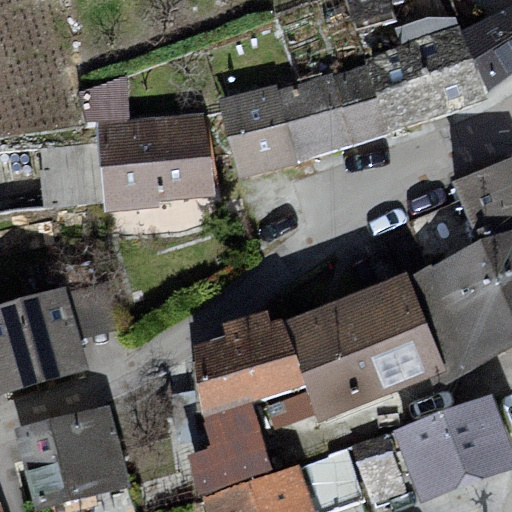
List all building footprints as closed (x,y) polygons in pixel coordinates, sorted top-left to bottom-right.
[(511,0),(507,0),(496,8),(460,34),(491,102),(511,84),(511,0)] [(494,0),(496,8),(507,0),(494,0)] [(460,34),(367,64),(386,138),(491,102),(460,34)] [(367,64),(226,100),(244,173),(386,138),(367,64)] [(209,116),(101,129),(111,215),(219,203),(209,116)] [(511,256),(443,284),(478,390),(511,377),(511,256)] [(443,284),(309,338),(327,404),(333,419),(350,432),(478,390),(443,284)] [(245,352),(215,362),(230,435),(278,420),(327,404),(309,338),(297,339),(291,324),(240,336),(245,352)] [(0,331),(0,380),(15,375),(0,331)] [(426,511),(511,480),(511,429),(497,388),(395,425),(426,511)] [(106,414),(22,436),(40,504),(124,483),(106,414)] [(293,482),(278,420),(230,435),(235,467),(215,470),(226,506),(293,482)] [(226,506),(217,509),(218,511),(329,511),(316,474),(293,482),(226,506)]
